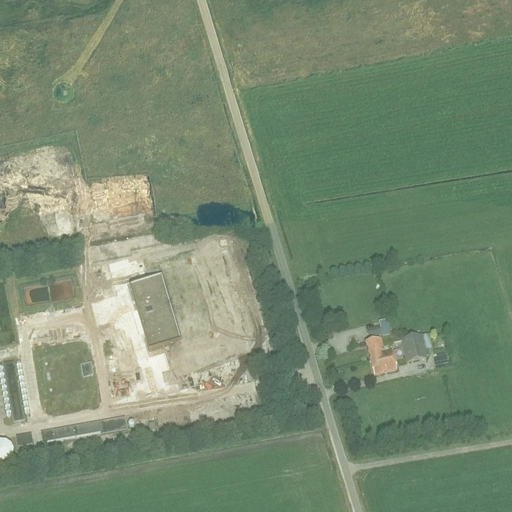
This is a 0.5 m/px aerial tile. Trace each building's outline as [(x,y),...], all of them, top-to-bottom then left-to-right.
[(162,280),(130,290),(149,352),(181,342),(162,280)] [(366,330),(368,340),(388,334),(387,326),(379,329),(378,327),(366,330)] [(426,360),(424,352),(422,340),(421,337),(401,341),(406,365),(426,360)] [(380,360),(379,355),(378,352),(382,351),(379,341),(365,345),(370,362),(380,360)] [(90,364),(83,365),(81,352),(43,358),(50,398),(88,391),(86,377),(92,376),(90,364)] [(380,360),(370,362),(374,377),(396,371),(391,352),(379,355),(380,360)] [(13,424),(24,422),(13,363),(3,365),(13,424)] [(137,429),(146,429),(145,416),(137,416),(137,429)] [(124,419),(40,434),(42,444),(100,434),(100,436),(127,431),(124,419)] [(17,449),(32,446),(30,436),(15,439),(17,449)] [(12,451),(10,448),(7,445),(3,444),(0,444),(0,464),(3,465),(6,464),(9,462),(11,459),(12,455),(12,451)]
